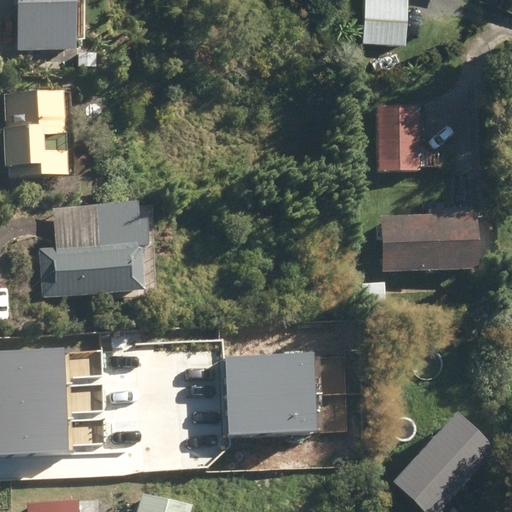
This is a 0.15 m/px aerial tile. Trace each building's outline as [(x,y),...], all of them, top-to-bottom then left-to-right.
[(11,66),(29,66),(29,52),(76,52),(76,42),(86,42),(85,0),(17,0),(17,52),(11,52),(11,66)] [(364,0),(362,46),(406,49),(408,0),(364,0)] [(78,68),(97,69),(97,53),(78,54),(78,68)] [(416,89),(416,106),(427,105),(427,89),(416,89)] [(14,175),(14,180),(75,177),(71,93),(5,95),(5,105),(0,104),(0,111),(0,117),(6,117),(6,130),(3,131),(4,169),(7,169),(8,176),(14,175)] [(87,104),(88,120),(102,120),(101,104),(87,104)] [(377,108),(378,174),(421,173),(420,107),(377,108)] [(380,218),(381,274),(496,273),(495,164),(450,165),(450,196),(427,196),(427,217),(380,218)] [(45,300),(46,305),(55,305),(54,298),(144,292),(141,248),(148,248),(147,220),(139,221),(138,205),(53,210),(56,251),(38,252),(41,300),(45,300)] [(0,385),(67,383),(66,347),(0,350),(0,385)] [(314,354),(227,358),(229,397),(316,393),(314,354)] [(0,385),(0,422),(68,420),(67,383),(0,385)] [(318,430),(316,393),(229,397),(230,434),(318,430)] [(392,484),(421,511),(440,511),(496,453),(457,415),(392,484)] [(0,454),(70,452),(68,420),(0,422),(0,454)] [(136,511),(191,511),(193,507),(141,493),(136,511)] [(26,503),(26,511),(99,511),(99,503),(79,504),(78,500),(26,503)]
